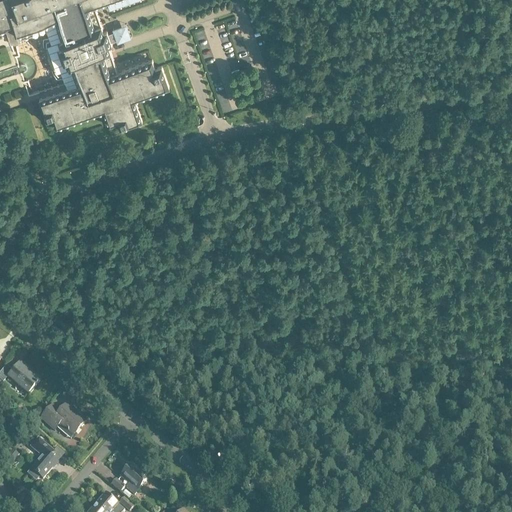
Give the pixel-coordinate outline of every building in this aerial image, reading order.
[(0,0),(0,32),(5,31),(10,44),(21,40),(46,31),(49,40),(46,41),(46,49),(48,56),(50,63),(54,70),(58,76),(61,74),(64,83),(36,93),(46,122),(53,119),(56,128),(58,127),(104,112),(108,124),(109,124),(109,125),(109,126),(118,123),(120,130),(142,122),(142,120),(135,101),(168,89),(167,89),(169,88),(162,66),(155,69),(152,60),(150,61),(150,60),(117,72),(108,45),(111,43),(111,42),(117,40),(116,36),(114,32),(108,34),(107,32),(104,33),(95,8),(95,7),(96,6),(96,7),(97,9),(106,6),(105,3),(107,3),(110,10),(139,1),(139,0),(0,0)] [(6,366),(0,372),(0,380),(3,383),(7,377),(28,394),(40,380),(20,362),(12,371),(6,366)] [(53,406),(41,419),(56,431),(61,425),(74,436),(87,422),(67,405),(60,413),(53,406)] [(39,436),(30,446),(42,457),(32,469),(43,479),(65,453),(58,447),(56,450),(39,436)] [(135,495),(138,491),(148,479),(132,466),(122,477),(130,484),(127,488),(135,495)] [(117,479),(112,485),(121,492),(126,487),(117,479)] [(107,495),(98,505),(105,511),(124,511),(125,510),(119,505),(107,495)] [(120,503),(130,511),(134,507),(124,498),(120,503)]
